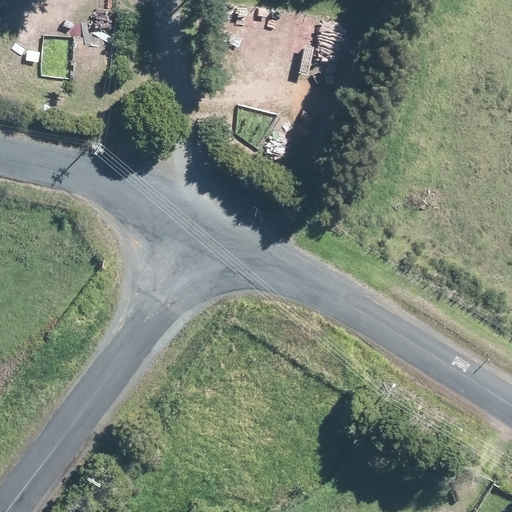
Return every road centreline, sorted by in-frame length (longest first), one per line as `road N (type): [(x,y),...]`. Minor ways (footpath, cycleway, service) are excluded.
road 1 (unclassified): [(511,416),(206,239)]
road 2 (unclassified): [(206,239),(2,511)]
road 3 (unknown): [(206,239),(169,0)]
road 4 (unclassified): [(206,239),(114,188),(0,152)]
